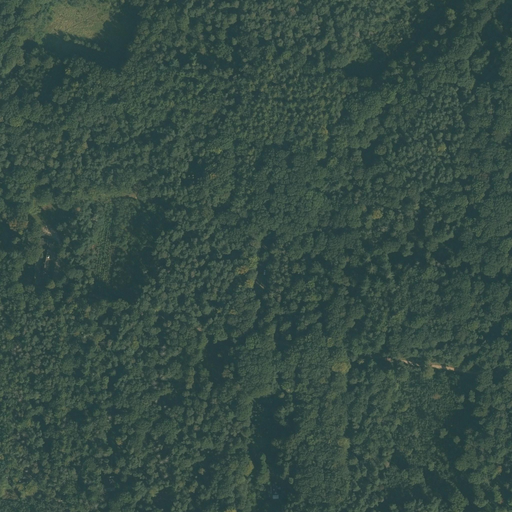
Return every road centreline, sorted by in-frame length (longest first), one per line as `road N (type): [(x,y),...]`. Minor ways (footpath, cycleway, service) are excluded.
road 1 (unknown): [(196,511),(182,476),(182,428),(199,328),(194,272),(202,241),(254,203),(285,105),(352,114),(463,0)]
road 2 (track): [(312,235),(0,175)]
road 3 (track): [(96,114),(326,162)]
road 4 (track): [(511,377),(296,345)]
road 5 (track): [(296,345),(293,511)]
road 6 (track): [(265,47),(397,96)]
road 7 (track): [(495,0),(397,96)]
